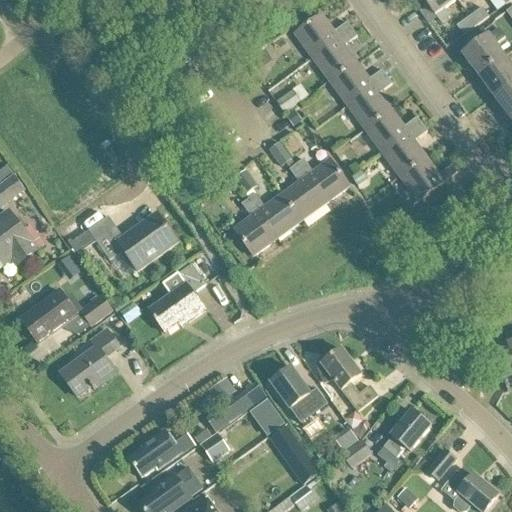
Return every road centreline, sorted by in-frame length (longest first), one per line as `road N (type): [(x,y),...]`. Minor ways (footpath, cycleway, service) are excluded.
road 1 (unclassified): [(56,474),(185,381),(261,341),(380,309)]
road 2 (unclassified): [(511,201),(367,0)]
road 3 (residential): [(511,449),(417,368),(380,309)]
road 4 (unclassified): [(254,136),(211,74),(213,56),(285,0)]
road 5 (unclassified): [(380,309),(511,286)]
